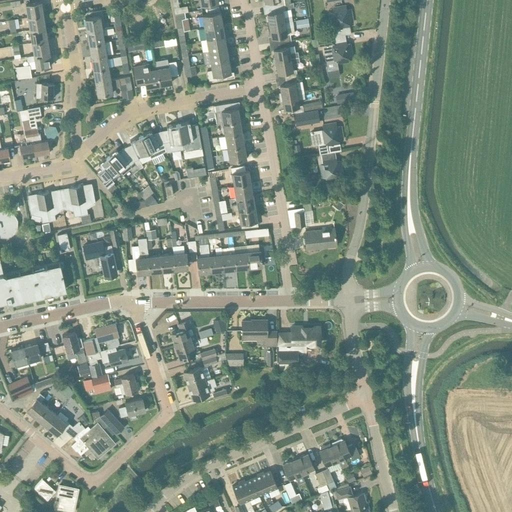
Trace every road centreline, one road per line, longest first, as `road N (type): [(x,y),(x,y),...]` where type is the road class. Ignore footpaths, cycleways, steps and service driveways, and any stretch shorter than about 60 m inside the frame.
road 1 (residential): [(135,304),(163,417),(99,476),(81,477),(0,410)]
road 2 (unclassified): [(348,301),(386,0)]
road 3 (residential): [(293,301),(256,87)]
road 4 (secondary): [(409,214),(426,0)]
road 5 (residential): [(76,157),(142,107),(256,87)]
road 6 (residential): [(208,467),(366,396)]
road 7 (tertiary): [(293,301),(135,304)]
road 8 (residential): [(76,157),(63,0)]
road 9 (tertiary): [(135,304),(0,329)]
road 10 (secondary): [(434,511),(412,388)]
